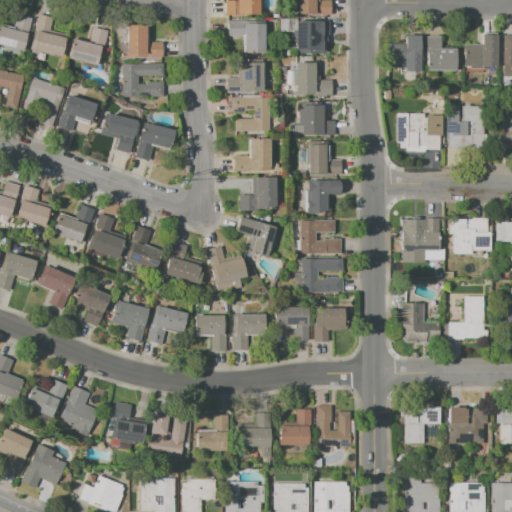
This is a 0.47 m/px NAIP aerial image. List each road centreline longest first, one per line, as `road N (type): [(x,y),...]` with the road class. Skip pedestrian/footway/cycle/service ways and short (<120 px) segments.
road 1 (residential): [(375,511),(374,181),(362,0)]
road 2 (residential): [(375,373),(169,384),(0,332)]
road 3 (residential): [(195,0),(197,210)]
road 4 (residential): [(197,210),(0,145)]
road 5 (residential): [(511,4),(362,5)]
road 6 (residential): [(511,182),(374,181)]
road 7 (residential): [(511,372),(375,373)]
